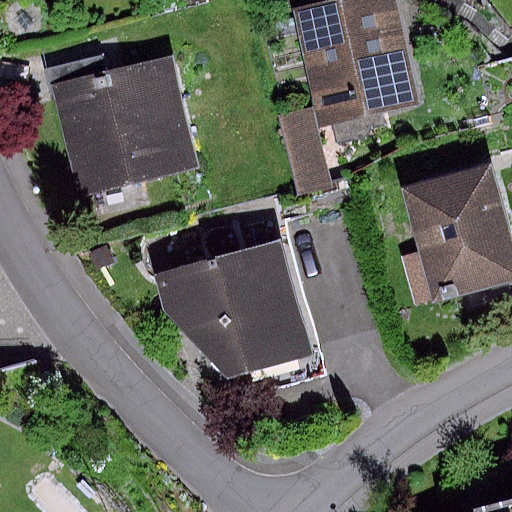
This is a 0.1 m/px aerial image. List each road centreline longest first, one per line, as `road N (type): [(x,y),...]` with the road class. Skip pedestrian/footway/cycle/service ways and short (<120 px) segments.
road 1 (residential): [(259,511),(85,352),(35,280),(0,209)]
road 2 (residential): [(511,378),(468,396),(312,511)]
